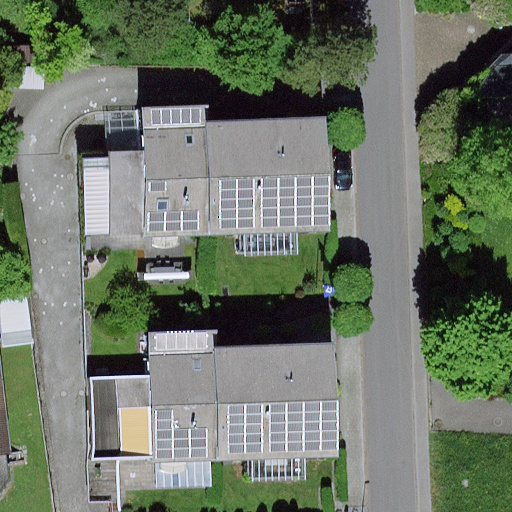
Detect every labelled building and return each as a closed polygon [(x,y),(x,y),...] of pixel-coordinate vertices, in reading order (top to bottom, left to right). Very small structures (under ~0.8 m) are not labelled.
[(120,238),(232,234),(227,121),(211,123),(210,102),(142,105),(144,149),(115,150),(120,238)] [(323,117),(227,121),(232,234),(328,229),(323,117)] [(210,332),(155,335),(157,373),(90,377),(94,459),(216,454),(211,349),(210,332)] [(331,344),(211,349),(216,454),(336,449),(331,344)] [(0,354),(0,451),(11,450),(0,354)]
